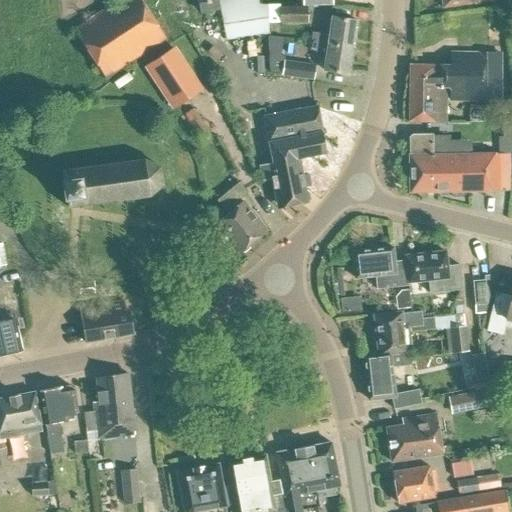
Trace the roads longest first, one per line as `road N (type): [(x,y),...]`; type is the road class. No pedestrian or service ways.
road 1 (residential): [(347,426),(191,448),(178,430),(166,336)]
road 2 (tertiary): [(348,186),(385,86),(391,0)]
road 3 (tertiary): [(347,426),(320,340),(271,269)]
road 4 (tertiary): [(0,375),(166,336)]
road 5 (residential): [(511,235),(348,186)]
road 6 (tertiary): [(166,336),(271,269)]
